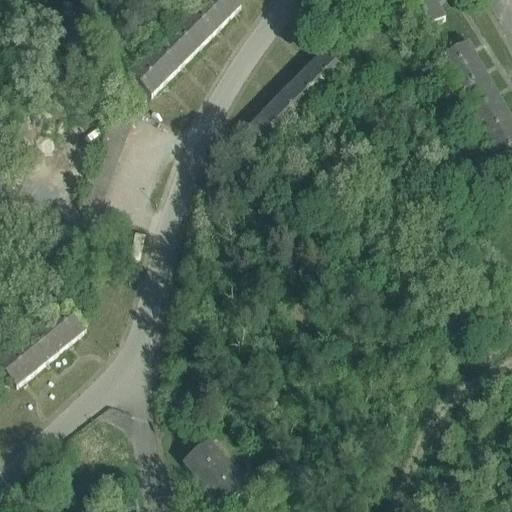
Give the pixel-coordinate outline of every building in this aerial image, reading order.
[(205,0),(128,77),(151,100),(240,11),(232,2),(233,0),(205,0)] [(445,23),(431,0),(395,0),(417,38),(435,29),(445,23)] [(511,166),(511,126),(467,47),(453,55),(440,62),(501,173),(511,166)] [(323,56),(234,146),(244,156),(257,169),(346,79),(328,61),(323,56)] [(135,116),(116,108),(78,206),(97,213),(135,116)] [(64,308),(0,360),(0,371),(16,391),(86,334),(64,308)] [(222,511),(248,491),(209,445),(183,467),(220,511),(222,511)]
